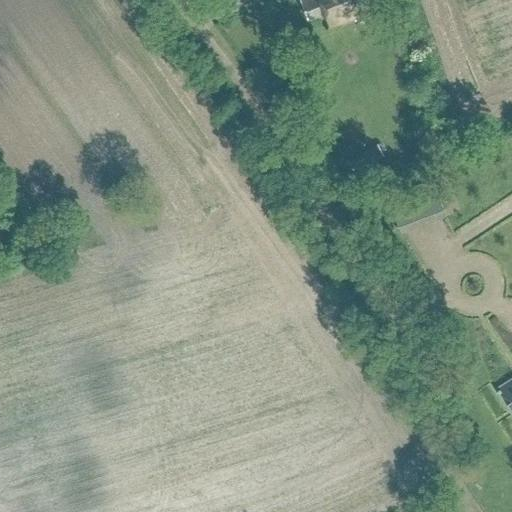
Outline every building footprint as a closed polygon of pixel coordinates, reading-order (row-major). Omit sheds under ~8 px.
[(298,0),(306,21),(323,15),(328,28),(366,15),(360,0),(298,0)] [(353,172),(383,156),(377,144),(347,160),(353,172)] [(432,180),(387,196),(400,233),(445,217),(432,180)] [(511,195),(499,205),(507,215),(511,211),(511,195)] [(0,245),(18,236),(0,202),(0,245)] [(511,379),(496,389),(511,413),(511,379)]
